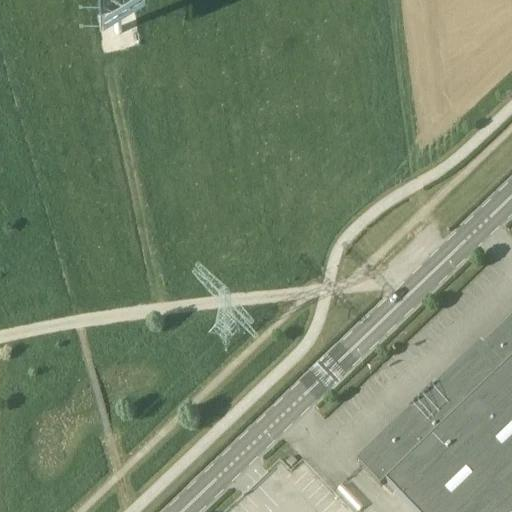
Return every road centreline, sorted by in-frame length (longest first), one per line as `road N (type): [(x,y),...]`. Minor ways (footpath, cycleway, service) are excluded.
road 1 (track): [(390,0),(423,250),(386,285),(327,286),(0,339)]
road 2 (tertiary): [(182,511),(511,195)]
road 3 (unknown): [(511,283),(367,416),(336,455),(288,410)]
